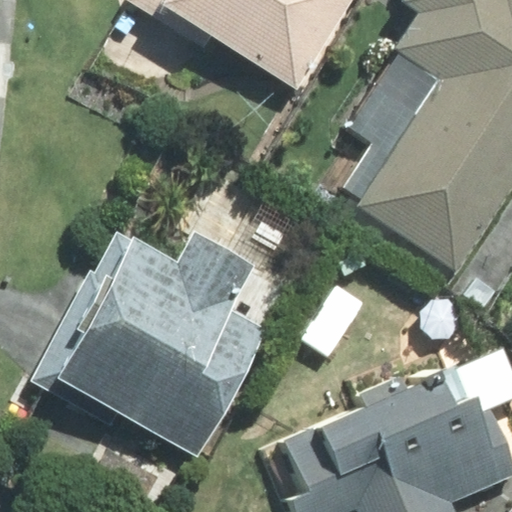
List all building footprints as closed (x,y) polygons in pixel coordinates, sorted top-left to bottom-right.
[(123,0),(121,5),(201,52),(205,43),(293,95),(348,0),(123,0)] [(511,0),(401,0),(396,8),(412,19),(390,54),(435,83),(353,212),(453,277),(511,186),(511,0)] [(85,275),(24,385),(107,431),(113,419),(191,463),(262,336),(225,314),(248,273),(187,240),(168,272),(143,260),(146,255),(113,237),(91,278),(85,275)] [(458,299),(479,313),(490,295),(470,283),(458,299)] [(447,511),(443,502),(508,473),(478,405),(462,410),(446,373),(428,382),(425,374),(407,383),(409,387),(396,393),(391,381),(351,398),(355,411),(305,433),(304,430),(272,442),(293,492),(276,500),(281,511),(338,511),(345,509),(346,511),(447,511)]
